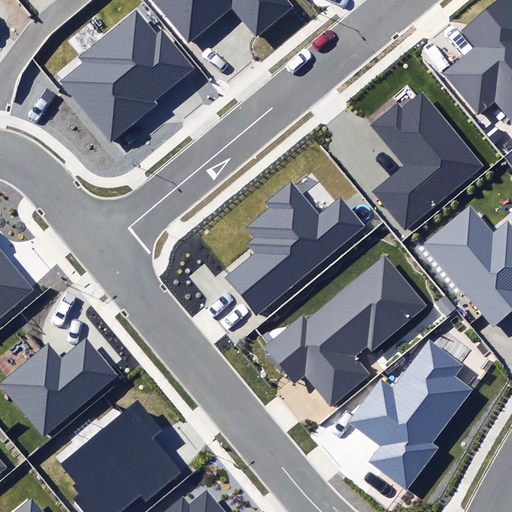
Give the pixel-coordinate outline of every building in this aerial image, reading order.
[(231,9),(256,39),(295,7),(289,0),(150,0),(187,45),(231,9)] [(494,102),(511,123),(511,0),(499,0),(461,30),(474,46),(443,72),(478,115),(494,102)] [(61,83),(110,143),(159,104),(156,99),(194,69),(163,29),(156,35),(136,10),(79,55),(86,63),(61,83)] [(375,192),(405,229),(483,166),(423,92),(403,109),(397,102),(369,125),(405,168),(375,192)] [(227,278),(256,315),(366,226),(342,197),(321,213),(293,180),(266,202),(272,208),(248,227),(257,238),(249,244),(257,253),(227,278)] [(423,244),(492,329),(511,312),(511,225),(508,220),(494,232),(472,204),(423,244)] [(0,318),(34,290),(0,249),(0,318)] [(305,370),(330,402),(365,374),(351,356),(367,343),(372,349),(427,306),(386,255),(308,316),(305,312),(264,345),(292,380),(305,370)] [(49,344),(0,384),(43,436),(118,376),(87,338),(62,359),(49,344)] [(365,463),(405,493),(439,448),(433,443),(473,389),(457,377),(465,366),(429,340),(392,389),(381,380),(349,422),(380,444),(365,463)] [(73,499),(83,511),(117,511),(140,494),(145,500),(180,473),(151,437),(160,429),(137,401),(60,462),(76,482),(74,486),(80,494),(73,499)] [(225,511),(207,489),(189,503),(183,496),(163,511),(225,511)] [(42,511),(32,499),(16,511),(42,511)]
